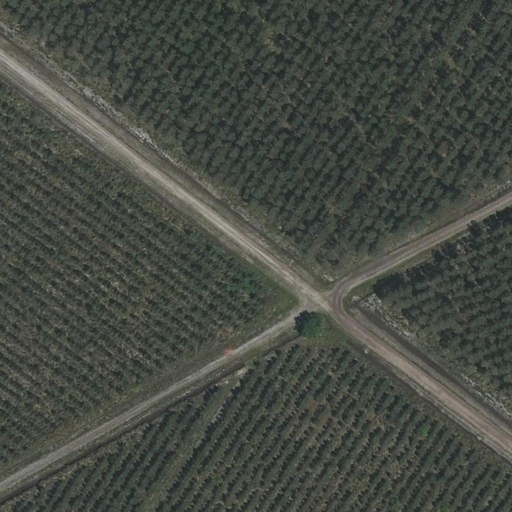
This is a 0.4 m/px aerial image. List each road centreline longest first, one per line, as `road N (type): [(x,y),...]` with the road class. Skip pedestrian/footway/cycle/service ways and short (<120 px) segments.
road 1 (track): [(511,439),(0,46)]
road 2 (track): [(511,193),(0,481)]
